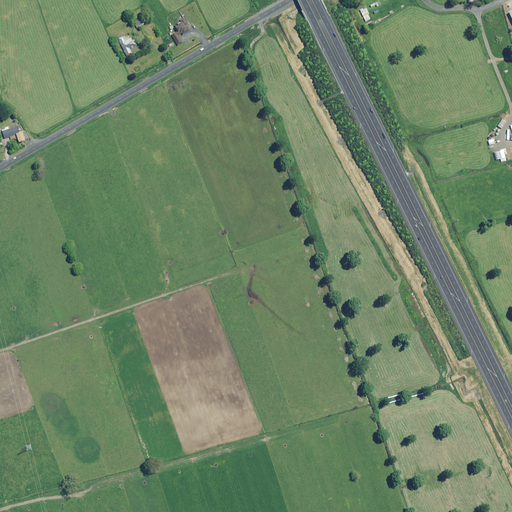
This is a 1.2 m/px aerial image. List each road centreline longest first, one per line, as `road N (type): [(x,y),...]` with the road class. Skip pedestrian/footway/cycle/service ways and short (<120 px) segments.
road 1 (motorway): [(511,423),(303,0)]
road 2 (motorway): [(315,0),(511,398)]
road 3 (tertiary): [(288,0),(0,168)]
